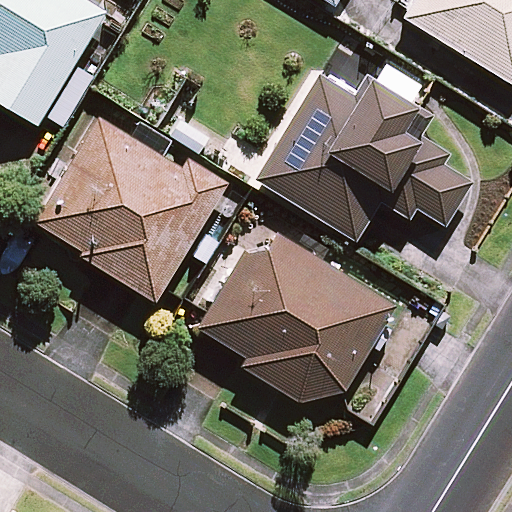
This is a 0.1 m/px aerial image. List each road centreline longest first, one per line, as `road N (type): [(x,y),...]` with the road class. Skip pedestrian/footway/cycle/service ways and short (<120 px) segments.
road 1 (residential): [(0,387),(212,511)]
road 2 (tertiary): [(430,511),(511,378)]
